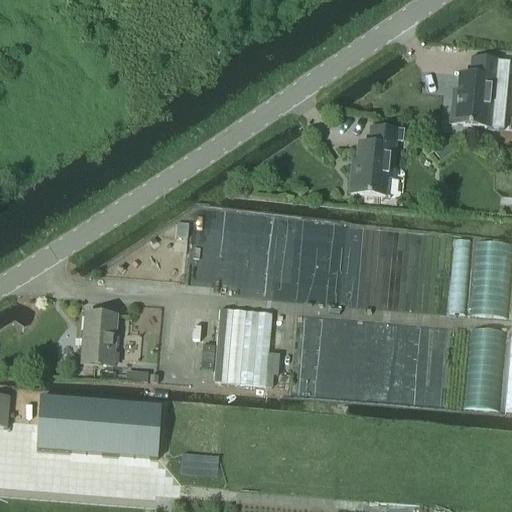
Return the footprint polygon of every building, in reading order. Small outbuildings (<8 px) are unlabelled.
[(453,101),(450,128),(486,131),(487,114),(491,114),(496,65),(471,62),(470,79),(459,78),(456,102),(453,101)] [(351,171),(349,197),(384,201),(386,183),(390,183),(394,145),(402,145),(403,135),(395,134),(371,131),(368,148),(358,148),(356,171),(351,171)] [(444,141),(431,150),(438,160),(451,151),(444,141)] [(177,227),(176,235),(188,236),(188,228),(177,227)] [(214,387),(240,389),(266,392),(272,319),(220,315),(214,387)] [(81,368),(113,371),(117,320),(85,317),(81,368)] [(203,349),(201,373),(213,374),(215,350),(203,349)] [(138,375),(138,385),(147,385),(148,376),(138,375)] [(0,430),(7,431),(9,401),(0,400),(0,430)] [(41,400),(37,453),(157,463),(161,410),(41,400)]
